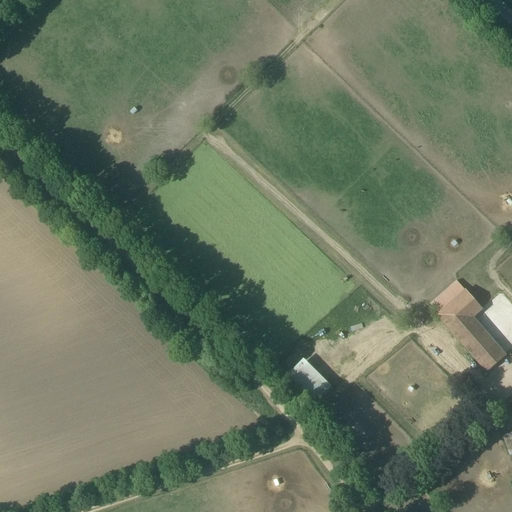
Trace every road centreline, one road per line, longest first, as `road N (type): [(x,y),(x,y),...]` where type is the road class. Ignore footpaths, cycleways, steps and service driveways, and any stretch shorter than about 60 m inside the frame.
road 1 (track): [(0,144),(306,434)]
road 2 (track): [(72,511),(306,434)]
